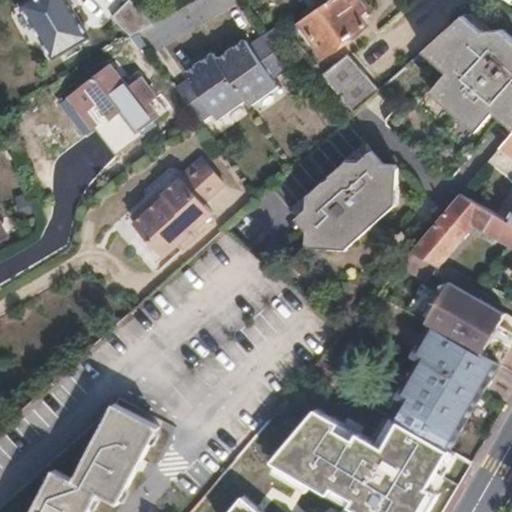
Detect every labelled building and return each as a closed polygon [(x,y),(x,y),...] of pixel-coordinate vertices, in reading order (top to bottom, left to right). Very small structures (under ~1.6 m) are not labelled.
[(68,0),(29,0),(24,4),(55,56),(89,36),(68,0)] [(293,0),(289,3),(299,19),(326,0),(293,0)] [(326,0),(299,19),(298,20),(322,54),(339,43),(364,24),(356,13),(362,9),(355,0),(326,0)] [(154,22),(134,2),(114,15),(133,35),(154,22)] [(462,13),(421,50),(445,71),(428,91),(475,130),(493,111),(502,117),(511,105),(511,45),(495,32),(482,30),(462,13)] [(172,89),(182,103),(227,70),(265,44),(260,37),(247,47),(242,40),(214,60),(210,54),(183,74),(186,79),(172,89)] [(339,43),(322,54),(312,63),(349,114),(374,91),(339,43)] [(227,70),(182,103),(192,116),(196,122),(209,112),(214,118),(216,119),(242,100),(246,106),(250,104),(275,87),(269,80),(283,70),(265,44),(227,70)] [(109,62),(72,90),(85,107),(80,112),(93,129),(123,105),(142,128),(166,109),(140,75),(127,86),(109,62)] [(85,107),(72,90),(67,95),(80,112),(85,107)] [(511,105),(502,117),(511,126),(511,105)] [(511,131),(499,146),(511,154),(511,131)] [(361,141),(286,208),(304,227),(303,240),(309,246),(342,246),(391,203),(394,166),(388,161),(379,161),(361,141)] [(511,162),(496,151),(487,162),(506,177),(511,167),(511,162)] [(183,181),(204,162),(199,157),(179,176),(181,179),(183,181)] [(159,206),(137,225),(164,256),(211,214),(202,203),(223,184),(204,162),(183,181),(181,179),(163,195),(169,203),(163,209),(159,206)] [(131,219),(137,225),(159,206),(163,209),(169,203),(163,195),(160,193),(131,219)] [(411,250),(435,267),(471,223),(509,245),(511,239),(511,225),(504,221),(498,217),(459,194),(411,250)] [(411,250),(398,265),(423,281),(435,267),(411,250)] [(429,326),(479,354),(503,313),(451,284),(438,282),(439,297),(438,298),(423,322),(429,326)] [(415,291),(403,311),(423,322),(438,298),(432,294),(415,291)] [(405,426),(450,452),(500,366),(479,354),(429,326),(417,348),(421,351),(421,355),(401,388),(407,391),(405,395),(402,400),(392,418),(400,423),(405,426)] [(87,511),(98,492),(118,502),(158,425),(114,403),(112,409),(75,478),(55,468),(31,511),(87,511)] [(317,408),(270,461),(346,505),(341,511),(263,511),(244,496),(231,511),(416,511),(450,452),(400,423),(386,446),(317,408)]
